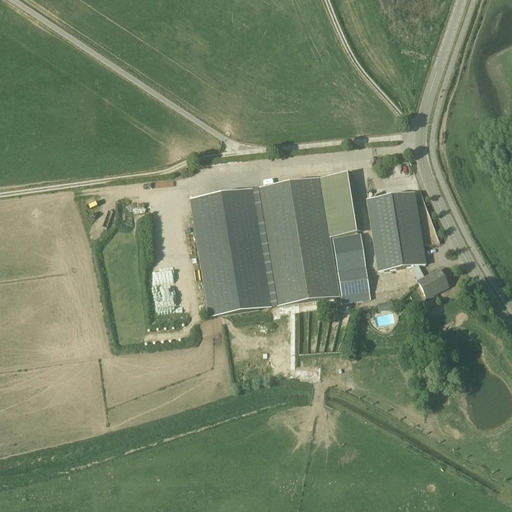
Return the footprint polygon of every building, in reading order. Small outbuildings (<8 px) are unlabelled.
[(277,309),(340,299),(331,239),(362,234),(353,175),(320,180),(257,190),(277,309)] [(270,311),(251,191),(191,201),(210,320),(270,311)] [(411,270),(419,268),(425,267),(414,195),(367,203),(379,275),(411,270)] [(338,274),(343,307),(370,303),(365,270),(363,256),(335,260),(338,274)] [(419,268),(411,270),(418,283),(427,301),(433,298),(433,297),(448,289),(439,272),(425,280),(419,268)] [(381,313),(396,310),(394,302),(379,305),(381,313)] [(392,314),(374,317),(376,326),(393,323),(392,314)]
